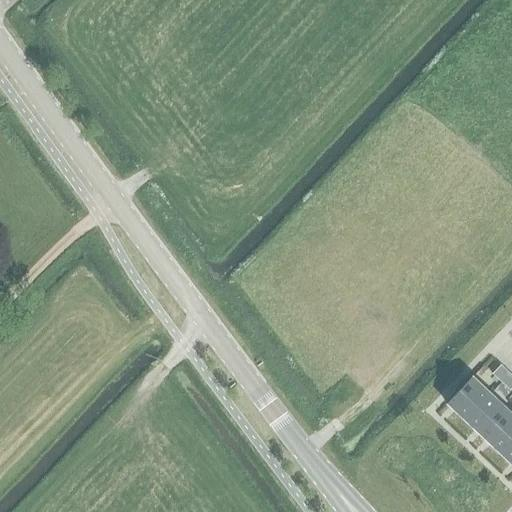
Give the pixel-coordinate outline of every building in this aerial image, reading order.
[(491,374),(500,383),(508,374),(500,366),(491,374)] [(511,377),(508,374),(500,383),(509,391),(511,387),(511,377)] [(463,422),(488,395),(471,379),(446,405),(463,422)] [(488,395),(463,422),(481,438),(506,412),(488,395)] [(498,455),(511,439),(511,417),(506,412),(481,438),(498,455)] [(511,439),(498,455),(511,468),(511,439)]
